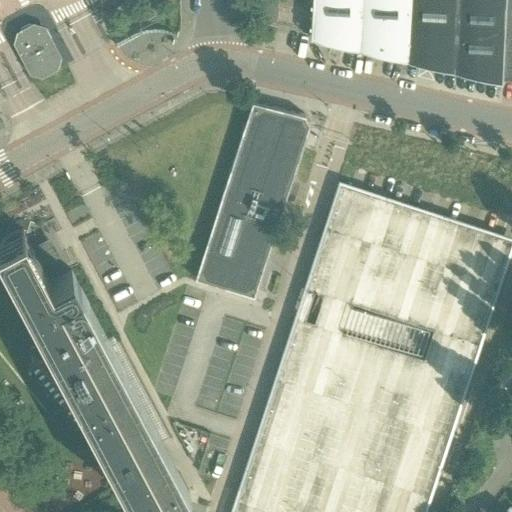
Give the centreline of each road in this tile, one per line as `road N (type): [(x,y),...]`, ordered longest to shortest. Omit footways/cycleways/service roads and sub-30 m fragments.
road 1 (unclassified): [(511,122),(219,62)]
road 2 (unclassified): [(0,173),(219,62)]
